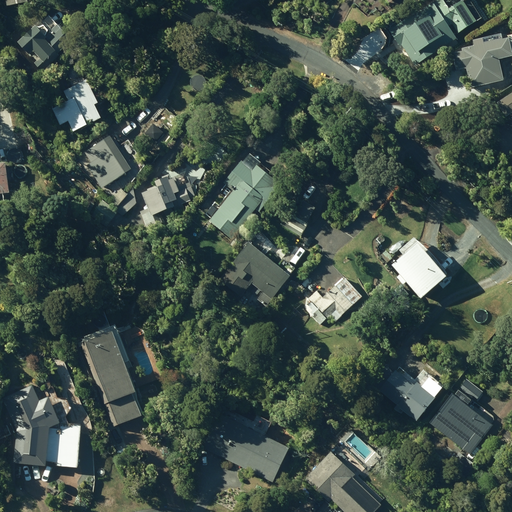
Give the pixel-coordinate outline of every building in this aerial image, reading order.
[(403,44),(416,66),(460,39),(451,25),(454,23),(459,32),(479,20),(465,0),(463,0),(450,8),(444,0),(439,0),(402,23),(401,21),(390,28),(401,45),(403,44)] [(12,46),(19,39),(38,60),(35,62),(43,71),(75,42),(44,9),(24,27),(21,24),(5,38),(12,46)] [(468,67),(472,87),(506,80),(502,58),(511,55),(511,35),(511,38),(506,39),(505,34),(475,40),(476,45),(464,48),(464,51),(454,53),(458,69),(468,67)] [(30,74),(35,76),(39,73),(38,68),(34,66),(30,69),(30,74)] [(70,121),(75,131),(104,117),(97,103),(100,102),(89,79),(65,90),(70,100),(53,108),(61,125),(70,121)] [(274,93),(282,98),(285,92),(278,87),(274,93)] [(511,113),(511,93),(500,102),(509,116),(511,113)] [(434,115),(428,120),(439,134),(445,130),(434,115)] [(169,130),(166,133),(155,123),(145,134),(156,144),(153,147),(159,153),(175,136),(169,130)] [(511,158),(511,135),(509,131),(493,142),(507,162),(511,158)] [(92,159),(110,188),(118,183),(116,180),(134,168),(113,135),(93,147),(98,155),(92,159)] [(211,220),(233,238),(266,198),(270,200),(279,189),(276,186),(280,181),(258,163),(253,168),(244,160),(228,178),(238,186),(211,220)] [(0,193),(12,192),(8,162),(0,163),(0,193)] [(143,216),(148,229),(163,223),(159,213),(165,211),(167,217),(175,214),(172,208),(175,207),(177,212),(185,208),(183,204),(192,200),(191,197),(196,195),(191,182),(180,187),(176,177),(171,179),(169,176),(157,180),(160,186),(144,193),(152,212),(143,216)] [(112,201),(118,206),(129,193),(123,188),(112,201)] [(93,215),(108,226),(119,211),(104,200),(93,215)] [(281,225),(302,236),(310,223),(309,222),(317,207),(305,200),(295,218),(288,214),(281,225)] [(374,241),(378,245),(385,239),(381,235),(374,241)] [(259,300),(267,306),(292,275),(291,274),(296,268),(286,260),(281,266),(251,242),(220,279),(242,297),(253,283),(265,292),(259,300)] [(409,281),(422,298),(450,275),(423,243),(395,265),(402,273),(399,276),(405,284),(409,281)] [(331,315),(336,321),(363,296),(346,277),(317,304),(329,317),(331,315)] [(312,316),(321,325),(328,318),(319,310),(312,316)] [(359,321),(367,324),(370,317),(362,314),(359,321)] [(82,343),(114,426),(143,415),(135,393),(138,391),(115,331),(82,343)] [(401,406),(419,421),(438,397),(418,381),(417,384),(398,370),(385,387),(404,402),(401,406)] [(461,391),(476,403),(484,392),(469,381),(461,391)] [(16,462),(49,465),(51,427),(62,422),(50,396),(40,400),(33,385),(3,399),(18,430),(16,462)] [(432,423),(472,455),(495,425),(454,394),(432,423)] [(202,447),(274,482),(291,447),(266,435),(269,430),(235,414),(233,419),(219,412),(202,447)] [(424,440),(440,453),(447,444),(431,432),(424,440)] [(333,499),(346,511),(375,511),(383,504),(354,477),(357,474),(332,451),(306,479),(330,502),(333,499)] [(450,469),(462,478),(473,464),(460,454),(450,469)] [(394,496),(403,505),(408,500),(400,490),(394,496)]
